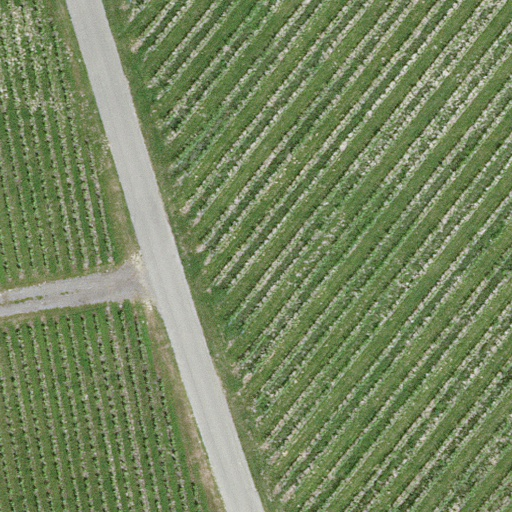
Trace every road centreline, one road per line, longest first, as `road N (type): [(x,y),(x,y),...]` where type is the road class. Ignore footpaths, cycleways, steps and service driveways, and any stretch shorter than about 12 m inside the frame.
road 1 (unclassified): [(86,0),(249,511)]
road 2 (track): [(169,275),(0,307)]
